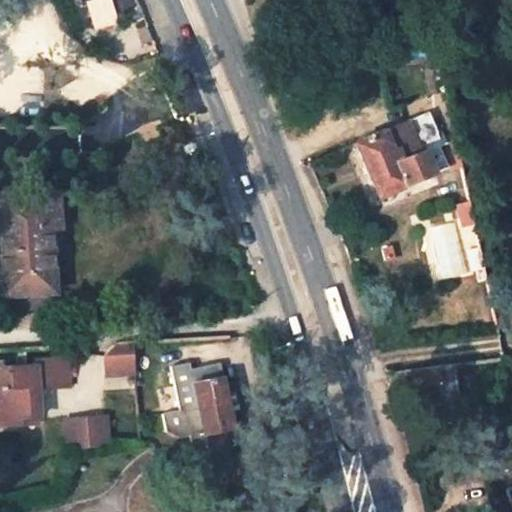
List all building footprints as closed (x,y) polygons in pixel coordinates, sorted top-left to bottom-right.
[(108,0),(87,0),(86,1),(96,23),(115,15),(108,0)] [(447,164),(424,113),(356,142),(379,195),(447,164)] [(51,259),(50,230),(60,229),(58,191),(5,193),(7,216),(0,216),(0,278),(1,295),(52,293),(51,259)] [(470,201),(456,204),(461,225),(474,222),(470,201)] [(428,228),(439,280),(466,274),(455,222),(428,228)] [(51,259),(61,259),(60,229),(50,230),(51,259)] [(132,375),(129,341),(113,342),(101,357),(103,377),(132,375)] [(0,428),(21,427),(21,422),(36,421),(34,387),(65,384),(64,359),(32,362),(33,368),(0,370),(0,428)] [(400,390),(439,384),(436,366),(397,372),(400,390)] [(232,446),(221,380),(190,385),(194,410),(185,411),(191,439),(200,437),(203,451),(207,454),(229,451),(232,446)] [(108,448),(107,417),(65,419),(66,449),(77,449),(108,448)] [(0,485),(12,485),(12,471),(0,470),(0,485)]
